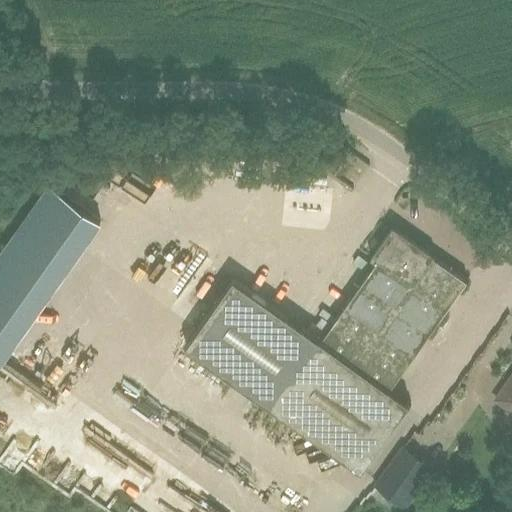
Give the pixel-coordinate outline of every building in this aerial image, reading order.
[(353,154),(340,173),(355,184),(369,165),(353,154)] [(0,262),(0,349),(17,361),(115,215),(58,176),(0,262)] [(233,277),(186,344),(361,468),(408,401),(389,388),(467,279),(432,255),(394,228),(375,255),(378,258),(320,339),(233,277)] [(202,247),(180,281),(190,287),(212,253),(202,247)] [(41,356),(33,369),(65,390),(80,368),(65,357),(58,368),(41,356)] [(406,506),(434,466),(403,444),(375,484),(406,506)]
